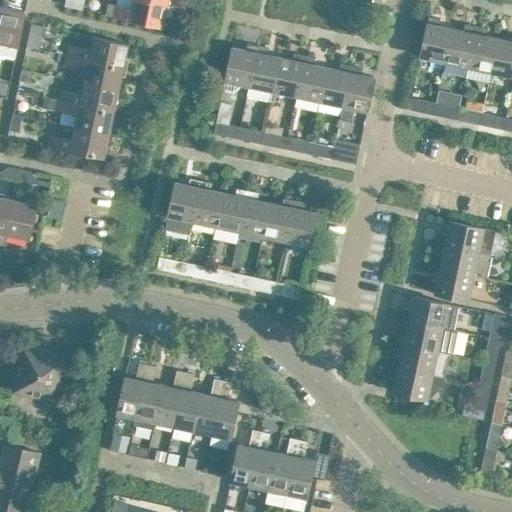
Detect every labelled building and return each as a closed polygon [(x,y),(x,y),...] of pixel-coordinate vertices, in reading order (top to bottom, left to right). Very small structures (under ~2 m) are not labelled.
[(163,27),(168,4),(149,0),(131,0),(130,9),(109,4),(106,15),(163,27)] [(0,55),(15,59),(25,12),(2,7),(0,14),(0,55)] [(444,62),(451,29),(439,26),(440,19),(428,16),(420,57),(444,62)] [(44,25),(31,23),(26,47),(39,49),(44,25)] [(468,67),(476,27),(465,24),(464,31),(451,29),(444,62),(468,67)] [(491,72),(498,39),(485,36),(487,29),(476,27),(468,67),(491,72)] [(511,76),(511,34),(511,41),(498,39),(491,72),(511,76)] [(69,45),(67,55),(123,67),(128,44),(93,36),(90,50),(69,45)] [(248,86),(257,45),(247,43),(245,50),(232,47),(223,90),(233,93),(236,91),(239,88),(240,84),(248,86)] [(272,91),(279,57),(267,54),(268,47),(257,45),(248,86),(246,96),(270,101),(272,91)] [(296,96),(304,55),(293,53),(292,60),(279,57),(272,91),(296,96)] [(119,89),(123,67),(67,55),(64,65),(86,70),(83,82),(119,89)] [(319,101),(326,67),(314,64),(315,57),(304,55),(296,96),(319,101)] [(343,106),(351,65),(340,63),(339,70),(326,67),(319,101),(343,106)] [(367,111),(374,77),(361,74),(362,67),(351,65),(343,106),(340,120),(350,122),(353,108),(367,111)] [(29,83),(31,71),(22,69),(19,81),(29,83)] [(114,112),(119,89),(83,82),(81,94),(59,90),(57,100),(114,112)] [(432,115),(434,103),(411,98),(408,110),(432,115)] [(109,134),(114,112),(57,100),(55,110),(76,114),(74,127),(109,134)] [(456,120),(458,108),(434,103),(432,115),(456,120)] [(480,125),(481,113),(458,108),(456,120),(480,125)] [(503,130),(506,118),(481,113),(480,125),(503,130)] [(511,131),(511,119),(506,118),(503,130),(511,131)] [(236,139),(239,127),(216,122),(213,134),(236,139)] [(104,157),(109,134),(74,127),(71,139),(49,134),(47,145),(104,157)] [(260,144),(262,132),(239,127),(236,139),(260,144)] [(283,149),(286,137),(262,132),(260,144),(283,149)] [(310,142),(286,137),(283,149),(307,154),(310,142)] [(356,164),(360,145),(336,140),(334,147),(332,159),(356,164)] [(332,159),(334,147),(310,142),(307,154),(332,159)] [(17,180),(19,169),(9,166),(1,172),(4,177),(17,180)] [(35,179),(30,171),(19,169),(17,180),(30,182),(35,179)] [(191,220),(200,180),(190,178),(188,185),(175,182),(168,215),(165,229),(189,234),(191,220)] [(215,225),(222,192),(210,189),(211,183),(200,180),(191,220),(215,225)] [(239,230),(248,190),(237,188),(235,195),(222,192),(215,225),(239,230)] [(263,236),(270,202),(257,199),(258,193),(248,190),(239,230),(263,236)] [(6,234),(13,199),(0,196),(0,243),(4,244),(6,234)] [(47,216),(56,218),(62,219),(66,201),(51,198),(47,216)] [(286,241),(295,201),(283,198),(282,205),(270,202),(263,236),(286,241)] [(36,204),(13,199),(6,234),(29,239),(36,204)] [(305,203),(295,201),(286,241),(310,246),(317,212),(304,209),(305,203)] [(490,254),(495,231),(450,221),(447,234),(440,233),(438,244),(490,255),(490,254)] [(487,279),(492,255),(490,254),(490,255),(438,244),(436,255),(442,256),(439,269),(473,276),(487,279)] [(180,273),(183,262),(159,256),(157,268),(180,273)] [(204,279),(206,267),(183,262),(180,273),(204,279)] [(228,284),(230,272),(206,267),(204,279),(228,284)] [(468,300),(473,276),(439,269),(437,281),(430,279),(428,291),(468,300)] [(251,289),(254,277),(230,272),(228,284),(251,289)] [(275,294),(278,282),(254,277),(251,289),(275,294)] [(299,299),(301,287),(278,282),(275,294),(299,299)] [(453,330),(458,306),(414,296),(411,309),(404,308),(402,319),(453,330)] [(505,316),(494,313),(488,338),(500,340),(505,316)] [(452,355),(457,331),(453,330),(402,319),(399,330),(406,331),(403,344),(437,351),(452,355)] [(495,364),(500,340),(488,338),(483,362),(495,364)] [(432,374),(437,351),(403,344),(401,356),(394,355),(392,366),(432,374)] [(68,355),(21,345),(11,392),(58,402),(68,355)] [(511,377),(511,375),(511,350),(506,350),(501,375),(511,377)] [(135,418),(147,364),(139,362),(135,378),(125,376),(117,413),(135,418)] [(490,388),(495,364),(483,362),(478,385),(490,388)] [(155,422),(163,384),(153,382),(156,366),(147,364),(135,418),(134,425),(153,430),(155,422)] [(442,387),(444,376),(432,374),(392,366),(389,377),(396,378),(393,391),(427,398),(430,399),(431,398),(441,387),(442,387)] [(173,426),(186,372),(176,370),(173,386),(163,384),(155,422),(173,426)] [(192,430),(200,392),(190,390),(194,374),(186,372),(173,426),(192,430)] [(506,402),(511,377),(501,375),(496,400),(506,402)] [(211,434),(223,380),(214,378),(210,395),(200,392),(192,430),(211,434)] [(230,438),(238,401),(228,398),(231,382),(223,380),(211,434),(230,438)] [(485,411),(490,388),(478,385),(473,408),(485,411)] [(501,426),(506,402),(496,400),(490,424),(501,426)] [(496,451),(501,426),(490,424),(485,448),(496,451)] [(249,485),(261,431),(252,429),(249,446),(238,444),(230,481),(249,485)] [(268,489),(276,452),(266,450),(269,433),(261,431),(249,485),(268,489)] [(286,493),(298,439),(289,437),(286,454),(276,452),(268,489),(286,493)] [(306,497),(314,460),(303,458),(307,441),(298,439),(286,493),(306,497)] [(0,511),(25,511),(40,453),(6,444),(0,469),(0,511)] [(146,458),(149,449),(130,444),(128,454),(146,458)] [(186,444),(185,459),(199,460),(199,445),(186,444)] [(491,474),(496,451),(485,448),(480,472),(491,474)]
